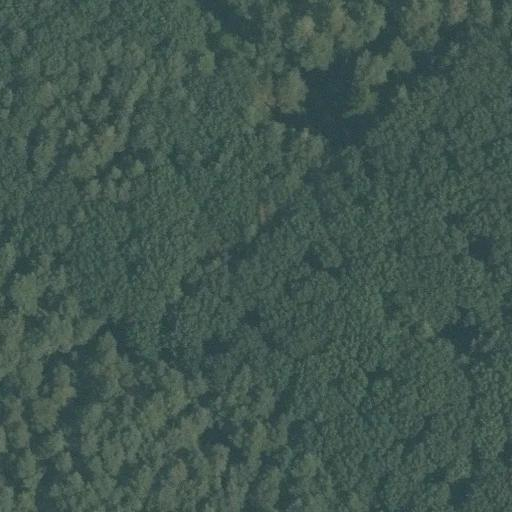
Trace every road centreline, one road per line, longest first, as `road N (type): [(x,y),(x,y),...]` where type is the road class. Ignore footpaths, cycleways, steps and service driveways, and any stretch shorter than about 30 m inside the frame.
road 1 (track): [(0,496),(511,58)]
road 2 (track): [(142,379),(345,511)]
